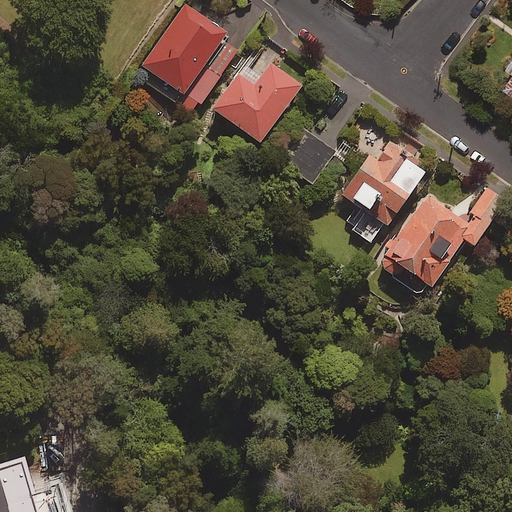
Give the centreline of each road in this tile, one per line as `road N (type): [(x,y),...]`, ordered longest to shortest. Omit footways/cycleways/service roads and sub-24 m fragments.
road 1 (residential): [(291,0),(404,86)]
road 2 (residential): [(404,86),(511,161)]
